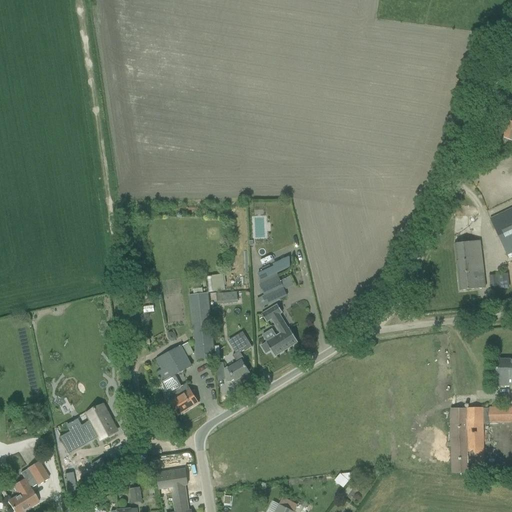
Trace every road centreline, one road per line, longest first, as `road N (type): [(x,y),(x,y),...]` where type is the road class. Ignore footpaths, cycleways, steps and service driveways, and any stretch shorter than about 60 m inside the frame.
road 1 (track): [(131,352),(78,0)]
road 2 (unclassified): [(417,259),(511,45)]
road 3 (residential): [(209,511),(198,432),(304,371)]
road 4 (unknown): [(326,356),(301,257),(273,256),(253,281)]
